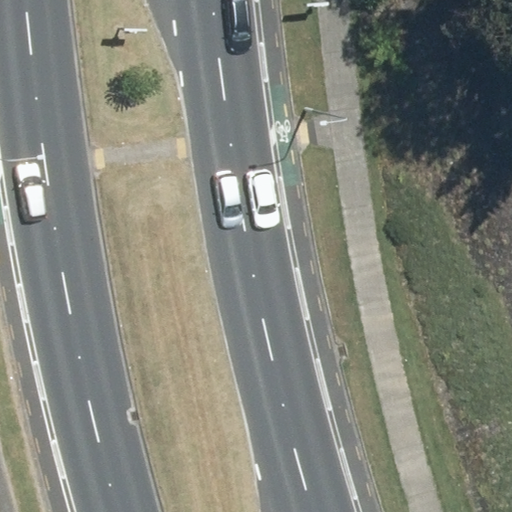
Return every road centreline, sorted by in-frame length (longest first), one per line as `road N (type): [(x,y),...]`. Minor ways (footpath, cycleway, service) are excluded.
road 1 (secondary): [(219,0),(255,297),(314,511)]
road 2 (secondary): [(115,511),(39,166),(22,0)]
